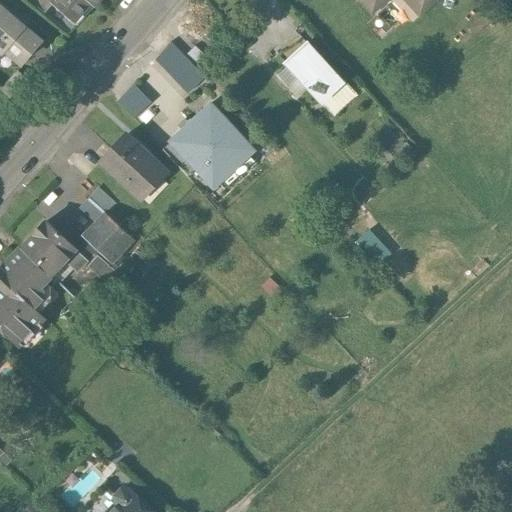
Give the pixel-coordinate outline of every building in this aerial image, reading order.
[(0,0),(0,50),(20,67),(44,36),(0,0)] [(52,0),(77,22),(96,0),(52,0)] [(178,44),(164,56),(192,87),(206,74),(178,44)] [(342,82),(308,45),(287,64),(321,102),(342,82)] [(22,104),(38,84),(28,77),(19,69),(3,89),(22,104)] [(135,87),(124,99),(142,117),(154,106),(135,87)] [(258,151),(213,104),(172,143),(169,146),(214,193),(258,151)] [(172,169),(131,131),(108,155),(102,162),(143,200),(172,169)] [(108,212),(116,204),(98,187),(79,208),(93,221),(104,209),(108,212)] [(108,212),(104,209),(93,221),(82,233),(86,237),(101,253),(113,263),(135,239),(108,212)] [(78,246),(46,216),(21,244),(52,273),(65,260),(78,246)] [(361,222),(349,230),(370,256),(381,248),(361,222)] [(81,243),(78,246),(90,258),(93,261),(101,253),(86,237),(81,243)] [(52,273),(21,244),(0,265),(0,325),(19,344),(38,323),(39,315),(34,311),(45,299),(45,292),(40,287),(52,273)] [(159,262),(139,245),(128,258),(147,275),(159,262)] [(78,246),(65,260),(78,271),(90,258),(78,246)] [(106,280),(118,268),(113,263),(106,257),(101,253),(93,261),(90,265),(106,280)] [(274,296),(265,285),(260,289),(269,300),(274,296)] [(118,505),(110,511),(154,511),(130,489),(122,489),(116,496),(116,503),(118,505)]
